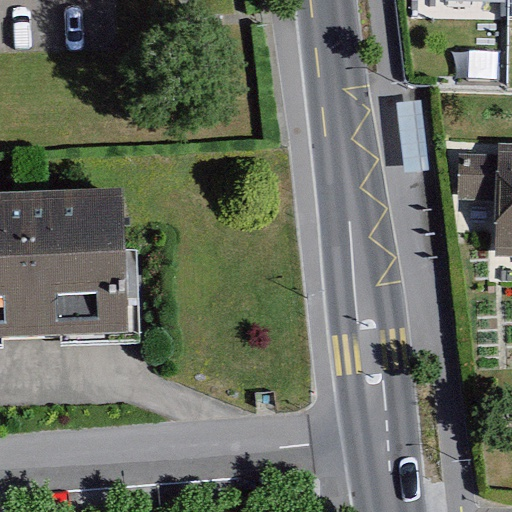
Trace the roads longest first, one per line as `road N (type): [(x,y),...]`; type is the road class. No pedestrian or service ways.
road 1 (unclassified): [(382,441),(329,0)]
road 2 (residential): [(0,467),(382,441)]
